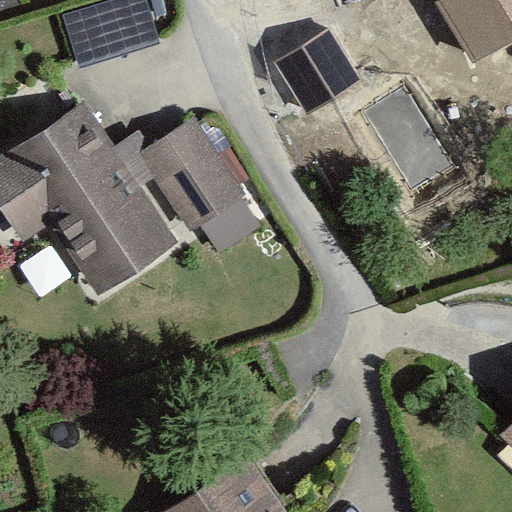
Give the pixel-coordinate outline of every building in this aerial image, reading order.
[(82,62),(161,36),(149,0),(115,0),(67,16),(82,62)] [(511,0),(436,0),(433,2),(473,63),(511,41),(511,0)] [(198,109),(143,145),(211,249),(266,214),(198,109)] [(178,243),(78,112),(0,171),(0,182),(95,307),(178,243)] [(511,447),(503,459),(511,466),(511,447)] [(281,511),(248,461),(171,511),(281,511)]
